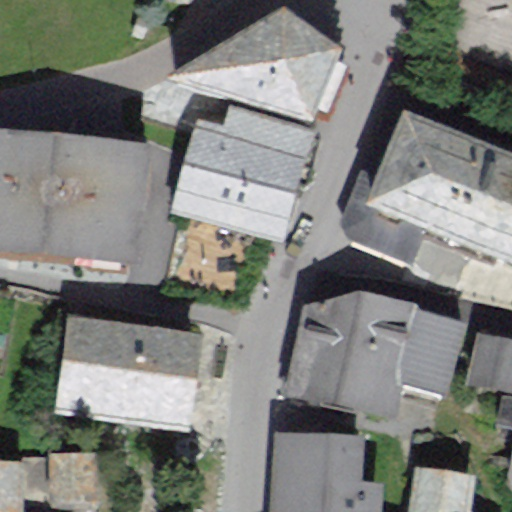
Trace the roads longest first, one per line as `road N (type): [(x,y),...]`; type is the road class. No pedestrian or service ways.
road 1 (residential): [(389,0),(301,275),(268,331),(242,511)]
road 2 (residential): [(334,0),(156,66),(0,106)]
